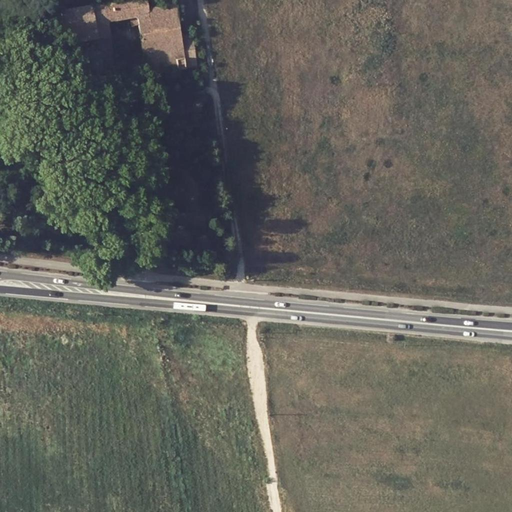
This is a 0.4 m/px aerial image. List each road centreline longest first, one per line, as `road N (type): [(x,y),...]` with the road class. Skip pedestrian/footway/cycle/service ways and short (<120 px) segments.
road 1 (secondary): [(511,331),(247,305)]
road 2 (secondary): [(221,303),(0,271)]
road 3 (secondary): [(0,290),(221,303)]
road 4 (unclassified): [(278,511),(247,305)]
